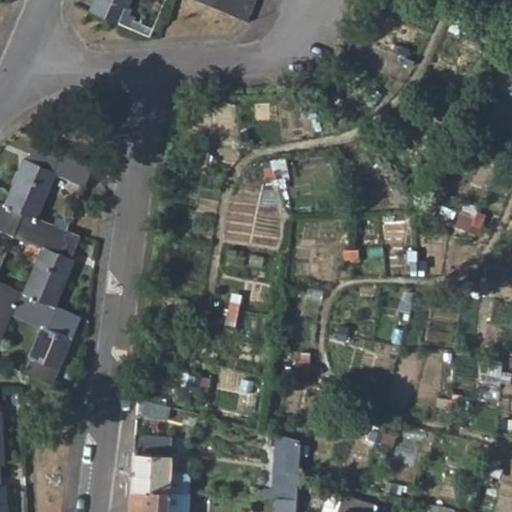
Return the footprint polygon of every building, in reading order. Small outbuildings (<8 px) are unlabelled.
[(92,0),(85,19),(114,31),(127,0),(92,0)] [(191,0),(249,23),(258,0),(191,0)] [(23,157),(3,204),(28,214),(65,230),(94,161),(37,136),(27,158),(23,157)] [(0,280),(28,214),(3,204),(0,202),(0,280)] [(28,214),(0,280),(0,281),(22,291),(55,304),(74,260),(69,258),(79,236),(65,230),(28,214)] [(0,344),(22,291),(0,281),(0,344)] [(0,344),(0,360),(53,383),(82,315),(55,304),(22,291),(0,344)] [(277,433),(272,482),(276,482),(275,498),(296,499),(301,439),(277,433)] [(132,490),(168,492),(171,437),(135,435),(132,490)] [(130,511),(167,511),(168,492),(132,490),(130,511)] [(181,511),(182,493),(168,492),(167,511),(181,511)] [(342,497),(337,511),(375,511),(377,508),(342,497)] [(295,511),(296,499),(275,498),(274,511),(295,511)]
